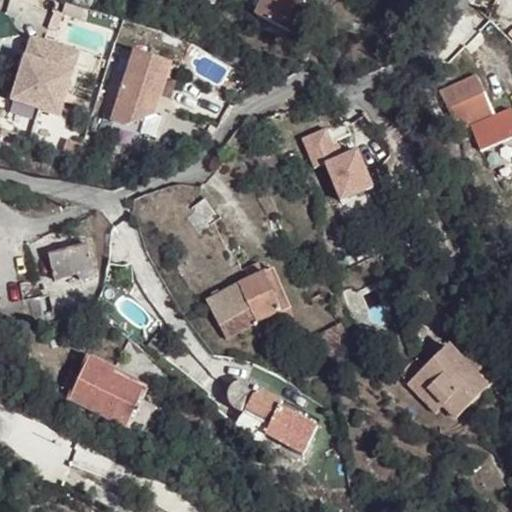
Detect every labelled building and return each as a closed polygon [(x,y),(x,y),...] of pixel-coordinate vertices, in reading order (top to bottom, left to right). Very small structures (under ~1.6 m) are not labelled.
[(304,0),(266,0),(259,15),(261,17),(258,24),(290,37),(293,30),(304,34),(313,17),(301,12),(305,5),(303,5),(304,0)] [(53,11),(47,30),(58,33),(64,15),(53,11)] [(29,38),(9,99),(57,115),(77,53),(29,38)] [(130,49),(126,62),(157,73),(156,78),(163,80),(169,62),(130,49)] [(157,73),(126,62),(106,124),(99,121),(91,119),(87,131),(94,134),(95,135),(95,133),(142,148),(146,137),(137,134),(156,78),(157,73)] [(456,122),(467,118),(472,128),(497,116),(476,75),(441,91),(456,122)] [(18,132),(0,128),(0,144),(15,147),(18,132)] [(313,169),(324,164),(340,201),(374,187),(358,150),(338,158),(325,129),(301,140),(313,169)] [(62,137),(57,152),(74,157),(79,143),(62,137)] [(210,201),(186,217),(199,234),(221,219),(210,201)] [(87,245),(49,256),(55,279),(78,274),(80,280),(96,276),(87,245)] [(250,279),(265,272),(259,261),(245,268),(250,279)] [(229,275),(234,287),(239,284),(250,279),(245,268),(229,275)] [(239,284),(256,321),(263,318),(274,341),(300,329),(274,269),(265,272),(250,279),(239,284)] [(227,340),(256,321),(239,284),(234,287),(211,304),(227,340)] [(27,302),(34,327),(52,319),(47,297),(27,302)] [(335,370),(362,359),(349,321),(321,331),(335,370)] [(162,333),(150,347),(162,357),(174,342),(162,333)] [(466,359),(452,346),(418,380),(445,409),(457,422),(491,389),(481,377),(484,372),(470,356),(466,359)] [(144,401),(148,392),(127,381),(126,383),(113,376),(117,372),(89,359),(81,376),(79,381),(139,411),(144,401)] [(240,410),(258,387),(251,382),(248,380),(245,380),(242,379),(239,380),(236,381),(233,383),(231,385),(230,388),(228,391),(228,394),(229,397),(230,400),(231,403),(233,405),(238,409),(240,410)] [(439,416),(445,409),(418,380),(411,386),(439,416)] [(129,431),(139,411),(79,381),(71,395),(69,400),(129,431)] [(294,459),(314,434),(283,411),(285,407),(258,387),(240,410),(265,429),(261,434),(294,459)] [(160,410),(144,401),(139,411),(155,419),(160,410)] [(240,410),(238,409),(227,424),(254,444),(261,434),(265,429),(240,410)]
